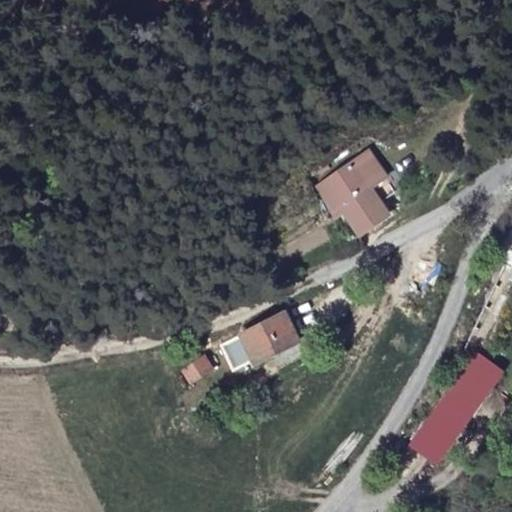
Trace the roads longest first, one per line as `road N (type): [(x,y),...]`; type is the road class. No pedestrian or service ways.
road 1 (track): [(4,329),(92,338),(182,328),(374,243),(511,149)]
road 2 (residential): [(324,511),(418,392),(511,179)]
